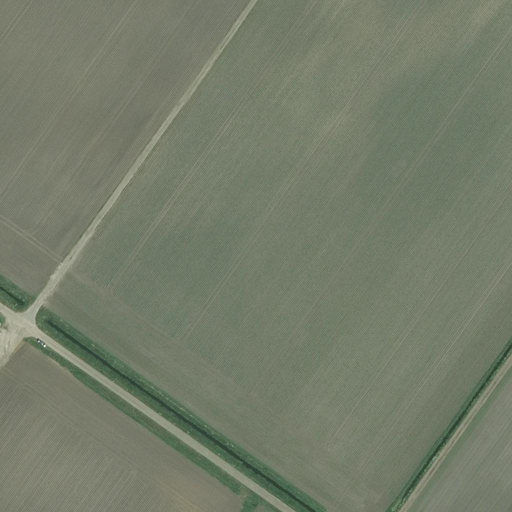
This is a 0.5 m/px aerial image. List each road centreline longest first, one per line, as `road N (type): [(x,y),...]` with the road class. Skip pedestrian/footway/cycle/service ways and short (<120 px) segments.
road 1 (track): [(23,324),(254,0)]
road 2 (unclassified): [(287,511),(0,307)]
